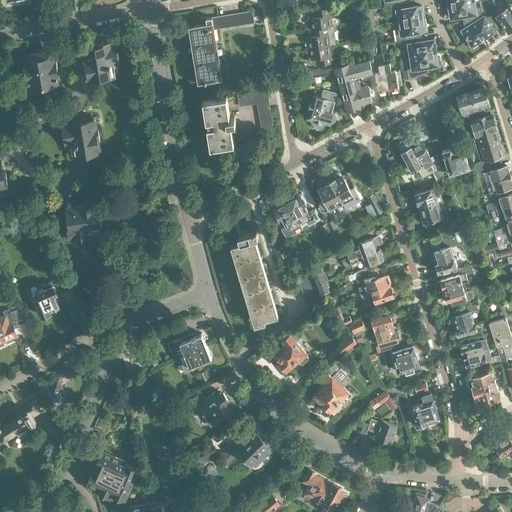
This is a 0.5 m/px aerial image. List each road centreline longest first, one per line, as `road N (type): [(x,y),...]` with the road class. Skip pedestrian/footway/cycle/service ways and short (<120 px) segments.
road 1 (residential): [(369,124),(461,441)]
road 2 (residential): [(175,168),(125,179),(20,172),(22,147),(78,108),(86,90),(86,72),(62,70)]
road 3 (tertiary): [(386,471),(286,415),(249,377),(207,294)]
road 4 (residential): [(32,511),(65,472),(116,349)]
road 5 (residential): [(295,161),(266,0)]
road 6 (tertiary): [(175,168),(149,10)]
road 7 (residential): [(149,10),(0,33)]
road 8 (residential): [(0,388),(88,339),(116,349)]
road 9 (residential): [(186,220),(295,161)]
